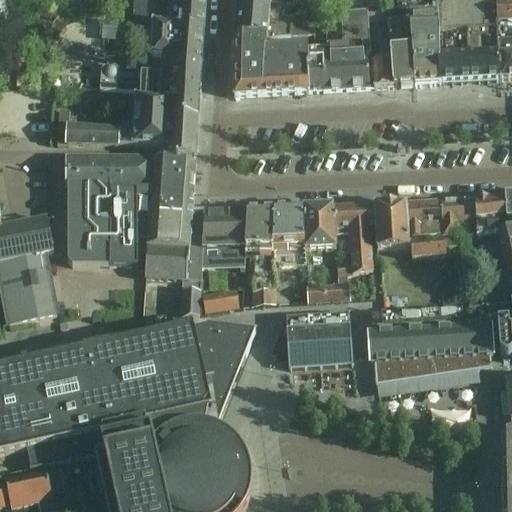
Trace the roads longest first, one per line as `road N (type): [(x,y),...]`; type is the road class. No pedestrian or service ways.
road 1 (residential): [(214,115),(210,189),(511,177)]
road 2 (residential): [(511,99),(214,115)]
